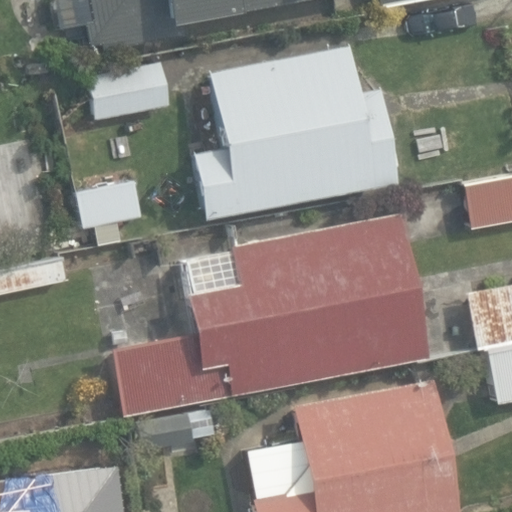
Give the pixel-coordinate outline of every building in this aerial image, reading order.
[(78,0),(87,50),(174,34),(171,20),(278,0),(78,0)] [(188,149),(199,215),(389,181),(386,168),(389,161),(383,129),(378,124),(372,85),(349,90),(341,44),(202,68),(214,138),(215,144),(188,149)] [(82,72),(91,117),(163,103),(154,58),(82,72)] [(511,172),(459,182),(466,225),(511,216),(511,172)] [(71,188),(78,225),(135,214),(128,177),(71,188)] [(102,343),(116,414),(422,357),(394,211),(225,243),(226,249),(183,256),(189,288),(179,290),(186,328),(102,343)] [(58,255),(0,267),(0,294),(64,280),(58,255)] [(481,344),(511,338),(511,280),(461,290),(471,346),(481,344)] [(511,395),(511,338),(481,344),(491,400),(511,395)] [(247,498),(250,511),(456,511),(428,377),(291,406),(299,441),(251,451),(260,495),(247,498)] [(137,445),(141,488),(170,485),(166,442),(137,445)] [(0,511),(38,511),(34,475),(0,479),(0,511)] [(173,511),(172,498),(154,500),(153,494),(140,495),(142,511),(173,511)]
